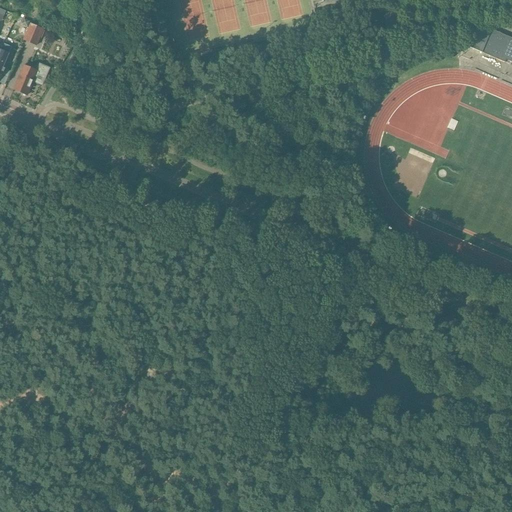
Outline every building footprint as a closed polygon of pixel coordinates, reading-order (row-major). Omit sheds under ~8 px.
[(0,42),(3,44),(9,29),(1,26),(3,22),(0,21),(0,42)] [(45,29),(31,23),(23,40),(37,46),(45,29)] [(511,62),(511,37),(478,23),(469,46),(481,51),(477,62),(496,70),(501,58),(511,62)] [(2,46),(0,51),(0,80),(5,69),(3,68),(12,47),(3,43),(2,46)] [(24,66),(14,90),(27,95),(33,81),(42,85),(47,76),(46,75),(46,76),(37,72),(24,66)]
